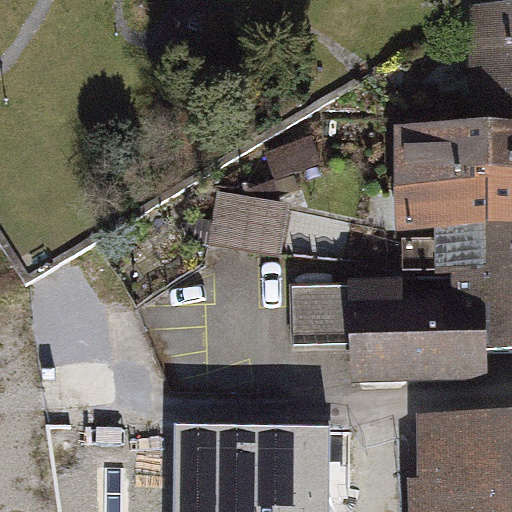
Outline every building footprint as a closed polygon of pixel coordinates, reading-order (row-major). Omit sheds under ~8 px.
[(511,9),(473,10),(476,131),(492,131),(511,130),(511,9)] [(511,130),(492,131),(493,179),(511,179),(511,130)] [(407,181),(493,179),(492,131),(476,131),(406,133),(407,181)] [(305,135),(266,155),(283,187),(322,167),(305,135)] [(407,181),(408,229),(511,226),(511,179),(493,179),(407,181)] [(215,193),(205,244),(281,258),(291,207),(215,193)] [(511,226),(408,229),(409,290),(481,289),(511,288),(511,226)] [(511,288),(481,289),(483,351),(511,350),(511,288)] [(483,381),(483,351),(481,289),(409,290),(294,293),(296,352),(360,350),(361,384),(483,381)] [(413,492),(413,511),(511,511),(511,430),(421,432),(422,492),(413,492)] [(327,511),(328,437),(178,435),(177,511),(327,511)]
